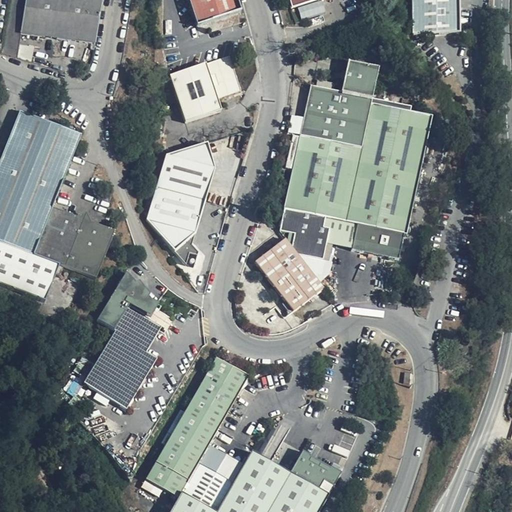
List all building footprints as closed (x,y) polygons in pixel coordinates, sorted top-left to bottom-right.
[(12,0),(5,50),(6,52),(8,55),(19,58),(23,33),(97,45),(103,0),(12,0)] [(243,12),(238,0),(190,0),(199,26),(243,12)] [(320,0),(290,0),(293,8),(320,0)] [(461,34),(460,0),(413,0),(415,35),(461,34)] [(243,92),(231,57),(172,76),(187,123),(223,112),(219,100),(243,92)] [(326,220),(345,223),(371,104),(403,111),(404,107),(374,100),(380,70),(350,63),(343,93),(312,86),(280,232),(295,235),(293,248),(299,257),(323,261),(327,245),(330,231),(324,230),(326,220)] [(335,89),(336,84),(319,81),(318,87),(335,89)] [(371,104),(345,223),(358,226),(353,250),(353,252),(399,261),(405,236),(407,236),(434,118),(411,113),(412,108),(404,107),(403,111),(371,104)] [(33,255),(81,136),(21,112),(0,164),(0,284),(46,303),(60,266),(33,255)] [(95,280),(115,232),(92,223),(91,219),(82,216),(78,218),(54,209),(83,137),(81,136),(33,255),(60,266),(95,280)] [(157,188),(206,202),(216,170),(209,145),(167,157),(157,188)] [(157,188),(149,186),(144,204),(148,219),(157,188)] [(196,234),(206,202),(157,188),(148,219),(154,227),(176,252),(196,234)] [(333,246),(340,248),(345,223),(326,220),(324,230),(330,231),(327,245),(333,246)] [(345,223),(340,248),(353,250),(358,226),(345,223)] [(116,233),(115,232),(95,280),(97,280),(116,233)] [(324,290),(285,241),(255,263),(294,313),(324,290)] [(98,321),(107,326),(129,274),(128,273),(98,321)] [(146,317),(155,302),(149,300),(137,284),(129,274),(107,326),(116,332),(96,365),(88,380),(84,385),(127,411),(158,359),(147,353),(163,327),(151,320),(146,317)] [(137,284),(149,300),(151,295),(140,282),(137,284)] [(159,306),(155,302),(146,317),(151,320),(159,306)] [(75,372),(84,378),(94,363),(84,357),(75,372)] [(146,480),(180,499),(182,494),(250,377),(217,358),(146,480)] [(96,365),(94,363),(84,378),(88,380),(96,365)] [(214,511),(182,494),(180,499),(172,511),(320,511),(329,496),(328,496),(332,487),(334,488),(342,474),(332,468),(331,469),(311,458),(312,457),(303,452),(290,474),(253,452),(218,511),(214,511)]
